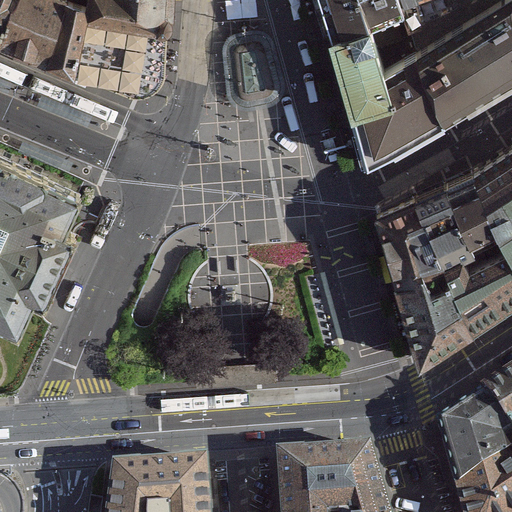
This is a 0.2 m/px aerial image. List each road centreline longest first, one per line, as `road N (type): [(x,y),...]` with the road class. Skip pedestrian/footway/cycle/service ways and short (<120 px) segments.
road 1 (primary): [(232,419),(0,434)]
road 2 (primary): [(401,404),(232,419)]
road 3 (primary): [(511,336),(401,404)]
